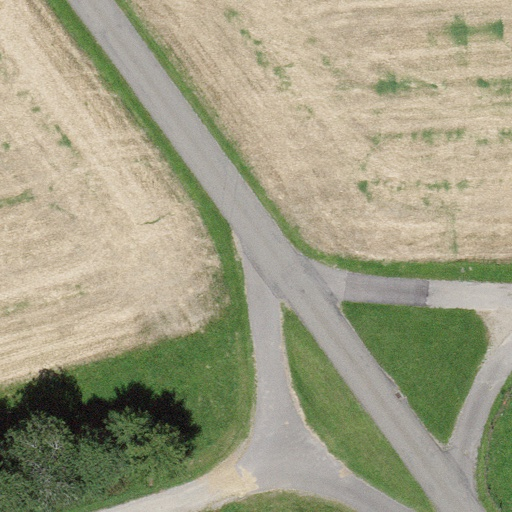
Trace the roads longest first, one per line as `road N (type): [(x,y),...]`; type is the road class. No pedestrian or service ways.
road 1 (unclassified): [(454,511),(81,0)]
road 2 (track): [(235,480),(263,397),(248,228),(374,277),(511,284)]
road 3 (track): [(123,511),(235,480),(319,474),(404,511)]
road 4 (track): [(479,511),(482,415),(511,386)]
